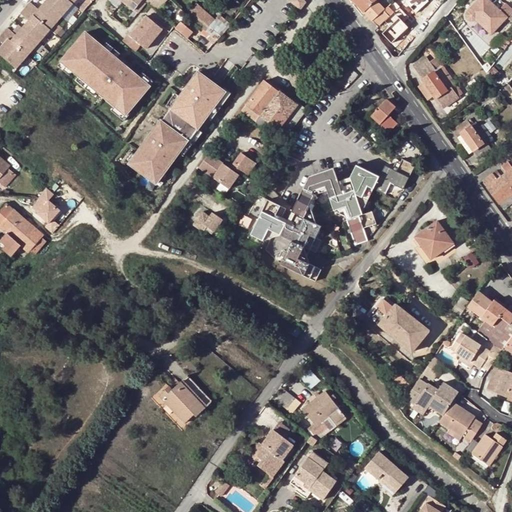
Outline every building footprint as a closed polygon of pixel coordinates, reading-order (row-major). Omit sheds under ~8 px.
[(0,33),(0,39),(3,42),(7,45),(4,47),(11,53),(12,56),(8,62),(17,68),(28,55),(40,42),(51,29),(61,17),(72,3),(75,0),(45,0),(44,1),(38,9),(28,0),(19,12),(20,13),(28,19),(23,26),(17,34),(8,27),(7,26),(0,33)] [(123,1),(121,0),(109,0),(108,1),(117,8),(123,1)] [(121,0),(123,1),(138,13),(146,3),(142,0),(121,0)] [(305,3),(302,0),(291,0),(301,9),(305,3)] [(352,0),(377,26),(393,11),(387,5),(383,8),(375,0),(352,0)] [(505,18),(511,23),(511,10),(506,4),(499,11),(486,0),(478,0),(468,11),(467,13),(467,16),(468,18),(470,19),(473,19),(475,18),(491,33),(505,18)] [(202,9),(196,4),(191,10),(196,15),(202,9)] [(215,21),(202,9),(196,15),(210,27),(215,21)] [(187,17),(179,10),(177,13),(185,19),(187,17)] [(163,29),(148,16),(131,36),(129,35),(123,42),(135,52),(141,44),(146,49),(163,29)] [(192,32),(181,23),(176,29),(187,38),(192,32)] [(117,58),(104,47),(86,32),(61,62),(72,71),(78,76),(97,92),(114,106),(126,115),(151,85),(140,76),(121,61),(117,58)] [(216,41),(209,35),(206,38),(213,44),(216,41)] [(500,46),(504,40),(499,36),(494,42),(500,46)] [(503,51),(509,43),(505,39),(504,40),(500,46),(498,48),(503,51)] [(121,53),(108,42),(104,47),(117,58),(121,53)] [(11,53),(4,47),(0,53),(0,55),(5,60),(11,53)] [(461,98),(459,97),(462,94),(460,92),(442,66),(437,70),(434,66),(430,60),(427,56),(413,66),(423,79),(422,80),(424,83),(434,97),(437,100),(445,110),(461,98)] [(72,71),(61,62),(57,67),(68,76),(72,71)] [(347,68),(342,72),(346,76),(351,72),(347,68)] [(499,74),(493,68),(490,71),(496,77),(499,74)] [(155,80),(144,71),(140,76),(151,85),(155,80)] [(155,131),(137,155),(130,164),(141,173),(143,170),(159,182),(180,153),(198,129),(207,117),(226,92),(216,85),(198,72),(182,94),(180,96),(171,109),(155,131)] [(97,92),(78,76),(74,81),(94,97),(97,92)] [(265,80),(242,110),(256,121),(261,115),(279,91),(265,80)] [(434,97),(424,83),(418,87),(429,101),(434,97)] [(227,90),(226,92),(207,117),(212,120),(230,95),(232,93),(227,90)] [(279,91),(261,115),(271,123),(279,129),(287,135),(306,111),(298,105),(279,91)] [(180,96),(175,93),(166,106),(171,109),(180,96)] [(381,105),(374,113),(372,115),(380,123),(388,115),(394,108),(386,100),(381,105)] [(128,117),(126,115),(114,106),(111,110),(124,121),(128,117)] [(396,123),(399,126),(406,119),(394,108),(388,115),(396,123)] [(256,121),(267,129),(271,123),(261,115),(256,121)] [(396,123),(388,115),(380,123),(389,131),(396,123)] [(486,142),(492,138),(481,124),(478,126),(475,123),(474,124),(470,119),(457,128),(461,133),(473,151),(479,159),(491,150),(486,142)] [(203,132),(198,129),(180,153),(185,157),(203,132)] [(467,155),(473,151),(461,133),(455,137),(467,155)] [(384,140),(389,144),(393,140),(388,135),(384,140)] [(137,155),(131,151),(125,160),(130,164),(137,155)] [(228,192),(240,174),(211,152),(198,169),(228,192)] [(232,167),(246,176),(249,172),(256,162),(242,153),(232,167)] [(0,158),(0,184),(4,188),(15,175),(7,168),(8,166),(0,158)] [(361,198),(366,186),(372,189),(383,195),(389,183),(401,189),(413,165),(401,159),(395,171),(383,166),(378,177),(355,165),(349,178),(352,190),(340,194),(331,168),(307,176),(290,211),(302,217),(314,224),(314,223),(309,206),(312,199),(316,198),(315,193),(313,189),(323,185),(324,190),(332,210),(344,206),(348,219),(344,220),(346,225),(353,245),(365,241),(361,228),(374,224),(370,211),(361,215),(361,212),(366,200),(361,198)] [(506,173),(504,175),(511,186),(511,165),(509,161),(501,167),(506,173)] [(256,162),(249,172),(255,176),(262,167),(256,162)] [(159,182),(143,170),(141,173),(157,184),(159,182)] [(482,180),(499,204),(511,194),(511,186),(504,175),(498,179),(496,177),(499,175),(496,170),(482,180)] [(389,183),(383,195),(401,189),(389,183)] [(323,185),(313,189),(315,193),(324,190),(323,185)] [(366,186),(361,198),(366,200),(372,189),(366,186)] [(511,201),(511,194),(499,204),(502,209),(511,201)] [(320,270),(303,262),(298,259),(303,247),(309,250),(314,252),(320,240),(315,238),(320,227),(314,224),(302,217),(297,228),(284,222),(279,219),(284,208),(267,200),(249,234),(262,240),(267,230),(272,232),(278,235),(290,241),(284,252),(279,264),(314,281),(320,270)] [(40,224),(51,212),(40,203),(30,214),(40,224)] [(3,204),(0,207),(0,226),(21,245),(35,229),(7,204),(3,204)] [(343,216),(344,220),(348,219),(344,206),(332,210),(333,211),(343,216)] [(209,217),(202,212),(193,226),(204,233),(205,230),(211,235),(222,219),(212,213),(209,217)] [(452,243),(437,221),(414,236),(430,259),(452,243)] [(30,250),(34,254),(40,247),(35,244),(41,237),(42,235),(35,229),(21,245),(28,252),(30,250)] [(40,247),(46,241),(41,237),(35,244),(40,247)] [(303,247),(298,259),(303,262),(309,250),(303,247)] [(505,271),(501,265),(493,271),(497,277),(505,271)] [(476,292),(466,306),(474,313),(485,320),(476,332),(482,336),(502,306),(498,303),(497,305),(493,302),(492,303),(485,298),(476,292)] [(391,334),(407,314),(394,303),(391,307),(382,299),(369,316),(391,334)] [(506,310),(502,306),(482,336),(493,344),(501,350),(506,355),(508,353),(511,356),(511,307),(510,306),(506,310)] [(478,369),(481,365),(485,368),(492,349),(489,353),(462,334),(450,351),(478,369)] [(488,369),(500,352),(492,347),(492,349),(485,368),(488,369)] [(511,398),(511,373),(495,368),(487,389),(511,398)] [(165,389),(159,395),(167,404),(163,407),(169,413),(173,410),(184,423),(194,414),(196,416),(211,401),(187,376),(173,389),(169,393),(165,389)] [(402,392),(407,384),(404,381),(397,387),(402,392)] [(425,411),(428,407),(443,418),(452,404),(458,395),(443,384),(437,392),(427,386),(415,403),(425,411)] [(329,418),(336,427),(346,419),(324,391),(301,410),(316,428),(329,418)] [(449,431),(461,440),(472,424),(474,420),(452,404),(443,418),(439,424),(449,431)] [(289,434),(277,424),(271,431),(284,441),(289,434)] [(461,440),(464,442),(475,426),(472,424),(461,440)] [(480,429),(475,426),(464,442),(469,445),(480,429)] [(284,441),(271,431),(260,447),(262,449),(255,459),(259,462),(255,468),(265,475),(270,479),(281,464),(279,462),(291,447),(284,441)] [(458,443),(461,440),(449,431),(446,435),(458,443)] [(493,441),(487,436),(473,456),(491,468),(508,442),(497,435),(493,441)] [(260,447),(254,442),(242,458),(255,468),(259,462),(255,459),(262,449),(260,447)] [(387,474),(384,477),(397,489),(409,477),(380,450),(365,466),(378,478),(384,471),(387,474)] [(310,454),(307,459),(322,470),(326,465),(310,454)] [(309,488),(307,491),(310,493),(321,501),(334,483),(320,472),(322,470),(307,459),(293,477),(309,488)] [(261,493),(270,479),(265,475),(263,478),(256,489),(261,493)] [(307,491),(309,488),(293,477),(288,484),(306,498),(310,493),(307,491)] [(397,489),(384,477),(381,479),(395,492),(397,489)] [(215,500),(223,490),(218,485),(210,496),(215,500)] [(440,511),(443,508),(428,497),(418,511),(440,511)]
